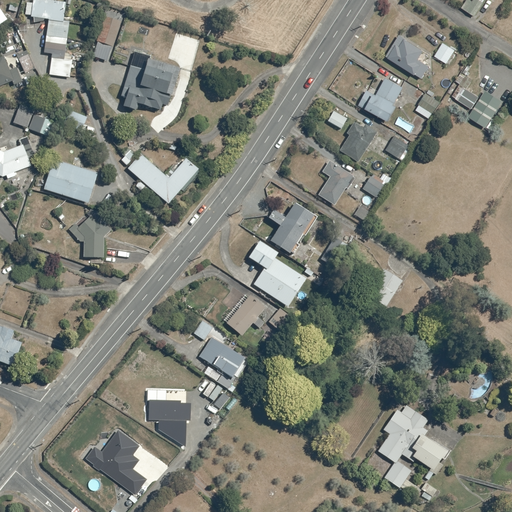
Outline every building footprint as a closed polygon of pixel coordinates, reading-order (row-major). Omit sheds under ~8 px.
[(47,0),(26,0),(24,14),(32,15),(32,18),(48,20),(45,53),(52,54),(52,59),(50,75),(70,78),(72,60),(65,59),(69,22),(64,22),(67,2),(47,0)] [(478,0),(475,0),(474,2),(469,0),(466,0),(461,8),(476,17),(484,3),(478,0)] [(123,21),(108,16),(98,42),(114,48),(123,21)] [(424,51),(400,36),(386,57),(422,80),(430,67),(419,60),(424,51)] [(455,50),(442,43),(434,57),(447,64),(455,50)] [(3,55),(4,58),(0,59),(0,86),(12,82),(14,86),(21,83),(26,81),(27,85),(39,81),(26,49),(15,53),(14,51),(3,55)] [(150,55),(133,50),(120,95),(124,97),(122,106),(134,110),(136,103),(159,110),(161,103),(170,106),(181,68),(149,59),(150,55)] [(404,88),(386,79),(378,94),(368,89),(359,106),(391,122),(400,105),(396,103),(404,88)] [(480,97),(466,88),(458,101),(473,110),(469,117),(487,128),(503,102),(484,91),(480,97)] [(440,103),(426,94),(416,110),(429,119),(440,103)] [(56,120),(33,112),(34,109),(20,104),(13,124),(25,128),(25,130),(29,132),(30,130),(50,137),(56,120)] [(87,117),(73,111),(69,119),(83,126),(87,117)] [(364,129),(355,123),(348,134),(351,136),(340,151),(359,163),(378,133),(366,125),(364,129)] [(412,146),(396,135),(386,151),(402,161),(412,146)] [(10,176),(16,172),(39,163),(31,142),(4,153),(0,151),(0,176),(2,177),(10,176)] [(135,157),(129,151),(121,160),(126,165),(135,157)] [(169,180),(140,155),(128,169),(170,205),(200,171),(187,160),(169,180)] [(98,173),(54,159),(45,190),(89,204),(98,173)] [(332,206),(343,190),(348,194),(355,185),(350,181),(352,178),(328,161),(321,171),(328,177),(316,194),(332,206)] [(379,200),(391,180),(384,175),(379,182),(371,176),(362,190),(379,200)] [(270,241),(291,255),(304,236),(305,237),(317,219),(296,205),(286,219),(274,211),(269,218),(281,226),(270,241)] [(370,212),(361,206),(355,216),(364,222),(370,212)] [(109,233),(92,215),(78,228),(75,225),(69,230),(83,245),(85,258),(105,259),(105,237),(109,233)] [(278,254),(260,242),(249,258),(265,268),(254,285),(287,306),(305,279),(275,259),(278,254)] [(402,280),(385,270),(368,299),(385,309),(402,280)] [(239,334),(250,321),(256,326),(262,320),(256,315),(262,307),(246,293),(223,319),(239,334)] [(289,317),(279,308),(268,321),(278,330),(289,317)] [(212,327),(201,320),(192,332),(204,340),(212,327)] [(14,331),(0,326),(0,361),(15,367),(23,344),(11,339),(14,331)] [(212,337),(200,357),(208,362),(202,371),(232,389),(250,361),(212,337)] [(434,469),(447,449),(425,435),(427,432),(422,428),(428,419),(406,406),(401,413),(397,410),(383,430),(389,434),(378,451),(394,462),(395,463),(396,461),(401,454),(412,461),(415,456),(434,469)] [(384,479),(414,498),(420,489),(405,479),(411,470),(396,461),(395,463),(394,462),(384,479)] [(436,489),(425,482),(420,489),(424,491),(420,497),(428,502),(436,489)]
